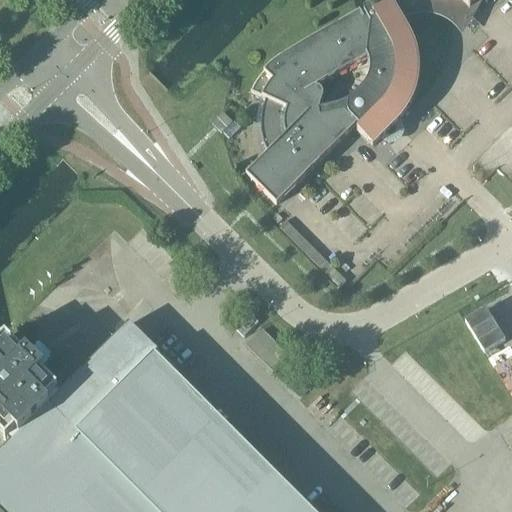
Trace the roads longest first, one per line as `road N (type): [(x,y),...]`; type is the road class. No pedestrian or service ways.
road 1 (unclassified): [(511,239),(369,328),(319,330),(64,83)]
road 2 (tertiary): [(64,83),(151,0)]
